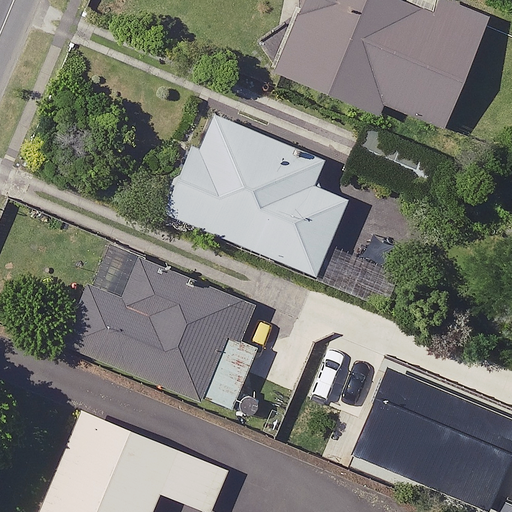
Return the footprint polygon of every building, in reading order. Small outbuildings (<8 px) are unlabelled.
[(294,0),(269,63),(376,107),(380,98),(439,122),(481,20),(439,3),(430,0),(294,0)] [(312,269),(343,193),(310,179),(321,153),(200,104),(159,206),(312,269)] [(249,297),(101,241),(63,341),(230,404),(253,342),(235,335),(249,297)] [(418,324),(310,277),(291,321),(399,367),(418,324)] [(225,463),(75,402),(29,511),(143,511),(154,486),(206,508),(225,463)]
